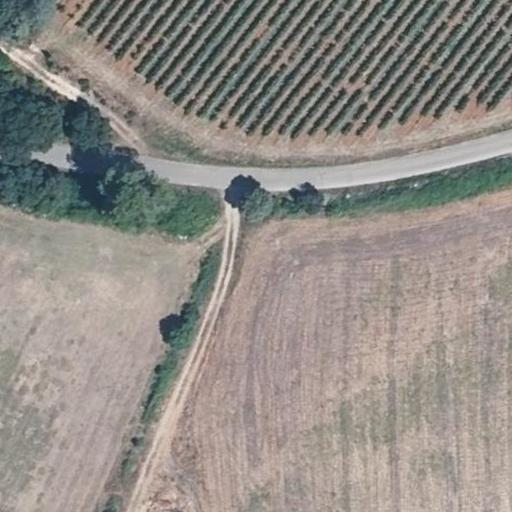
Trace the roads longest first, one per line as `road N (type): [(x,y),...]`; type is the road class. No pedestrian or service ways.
road 1 (unclassified): [(255,183),(121,511)]
road 2 (tertiary): [(511,142),(369,176),(255,183)]
road 3 (tertiary): [(255,183),(0,147)]
